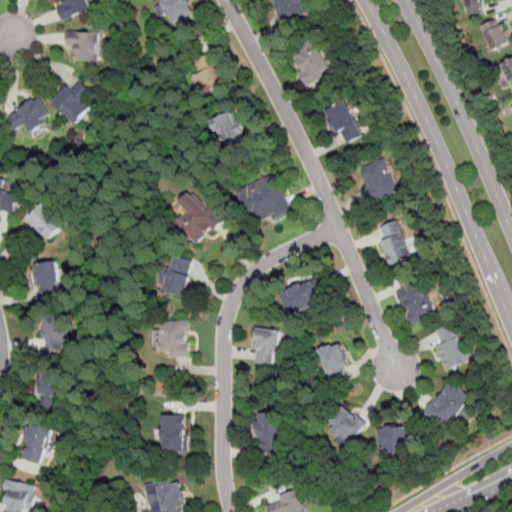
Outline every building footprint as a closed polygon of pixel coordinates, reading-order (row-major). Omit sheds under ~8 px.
[(92,11),(88,0),(59,0),(66,20),(92,11)] [(197,14),(188,0),(157,0),(173,28),(197,14)] [(274,0),(285,24),(313,12),(307,0),(274,0)] [(466,0),(467,15),(485,14),(484,0),(466,0)] [(511,45),(502,19),(481,27),(491,53),(511,45)] [(101,31),(69,31),(69,49),(75,49),(75,62),(101,62),(101,31)] [(195,42),(199,47),(190,54),(204,73),(222,59),(204,36),(195,42)] [(317,43),(294,56),(311,85),(334,72),(317,43)] [(207,95),(230,82),(214,52),(191,65),(207,95)] [(511,59),(502,63),(511,90),(511,59)] [(54,101),(77,124),(93,108),(85,101),(92,94),(84,86),(77,93),(70,86),(54,101)] [(14,109),(21,130),(52,121),(45,99),(14,109)] [(329,112),(345,145),(365,136),(349,103),(329,112)] [(217,118),(232,152),(250,144),(234,110),(217,118)] [(372,203),(399,194),(388,159),(361,168),(372,203)] [(292,209),(277,175),(248,188),(263,222),(292,209)] [(0,210),(14,216),(21,196),(0,188),(0,210)] [(179,206),(191,217),(184,224),(202,240),(222,218),(193,192),(179,206)] [(29,220),(48,242),(66,226),(47,204),(29,220)] [(400,220),(379,229),(394,265),(415,256),(400,220)] [(184,299),(198,263),(173,254),(160,291),(184,299)] [(57,260),(34,266),(43,301),(66,295),(57,260)] [(281,295),(292,319),(329,303),(318,278),(281,295)] [(438,315),(425,282),(399,292),(412,325),(438,315)] [(69,318),(46,318),(46,349),(69,349),(69,318)] [(160,357),(191,357),(191,321),(160,321),(160,357)] [(449,370),(469,362),(455,324),(434,332),(449,370)] [(279,331),(258,331),(258,364),(279,364),(279,331)] [(353,370),(342,344),(320,353),(330,379),(353,370)] [(40,408),(65,408),(65,372),(40,372),(40,408)] [(432,411),(455,428),(475,402),(452,384),(432,411)] [(369,423),(346,405),(331,425),(355,442),(369,423)] [(261,412),(261,453),(284,453),(284,412),(261,412)] [(187,414),(165,414),(165,451),(187,451),(187,414)] [(20,458),(43,466),(56,428),(33,420),(20,458)] [(381,428),(381,451),(420,451),(420,428),(381,428)] [(25,511),(26,510),(33,511),(39,486),(9,479),(2,511),(1,511),(0,511),(25,511)] [(148,485),(153,511),(146,511),(188,511),(182,479),(148,485)] [(273,511),(311,511),(304,486),(276,494),(279,502),(271,504),(273,511)]
